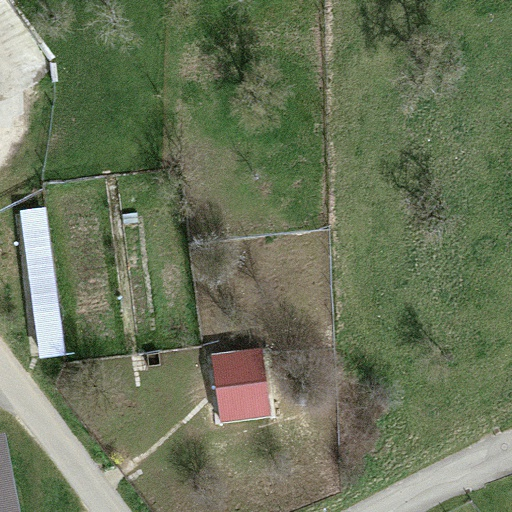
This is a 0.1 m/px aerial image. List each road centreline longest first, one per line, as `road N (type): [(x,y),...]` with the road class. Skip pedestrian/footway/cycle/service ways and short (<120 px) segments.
road 1 (track): [(103,511),(0,383)]
road 2 (residential): [(401,511),(511,460)]
